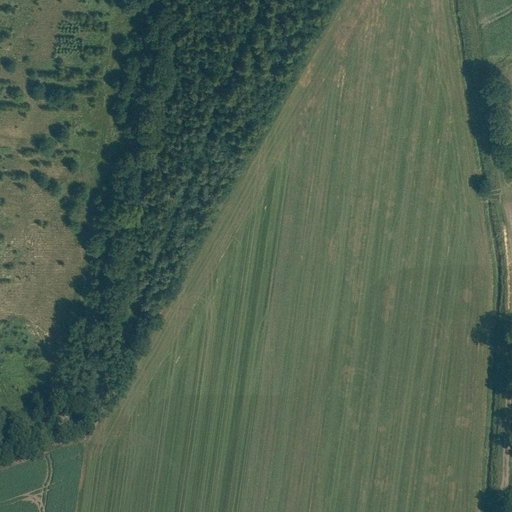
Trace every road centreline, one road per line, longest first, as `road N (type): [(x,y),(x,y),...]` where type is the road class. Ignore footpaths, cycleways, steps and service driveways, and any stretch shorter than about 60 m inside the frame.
road 1 (track): [(494,511),(505,251),(460,0)]
road 2 (track): [(0,404),(29,399),(44,386),(87,256),(85,235),(110,148),(124,0)]
road 3 (track): [(262,0),(133,319)]
